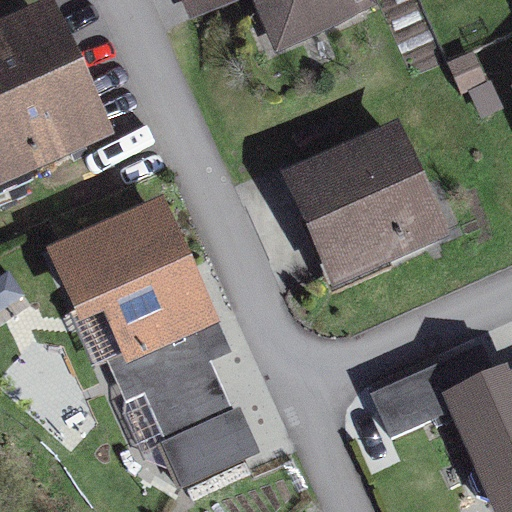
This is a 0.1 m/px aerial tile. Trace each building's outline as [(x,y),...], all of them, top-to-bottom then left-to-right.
[(357,0),(230,0),(259,64),(364,16),(357,0)] [(0,164),(93,121),(44,15),(0,35),(0,164)] [(394,138),(299,179),(338,269),(433,228),(394,138)] [(213,330),(162,213),(33,269),(65,342),(92,330),(167,502),(250,466),(194,339),(213,330)] [(480,353),(377,399),(392,432),(465,400),(511,505),(511,381),(496,389),(480,353)]
